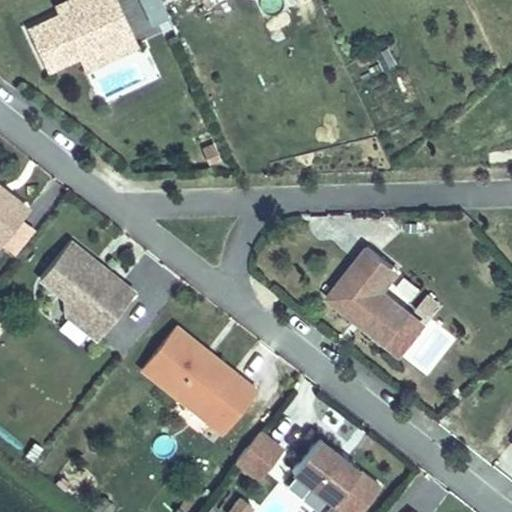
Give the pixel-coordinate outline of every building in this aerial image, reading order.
[(108,0),(74,0),(75,1),(51,13),(20,28),(40,69),(71,53),(123,28),(108,0)] [(74,0),(55,0),(47,4),(51,13),(75,1),(74,0)] [(159,0),(136,0),(150,27),(168,18),(159,0)] [(123,28),(71,53),(78,67),(129,42),(123,28)] [(0,228),(18,206),(6,196),(3,200),(0,198),(0,228)] [(125,292),(61,240),(32,277),(56,296),(58,316),(88,338),(125,292)] [(387,269),(361,248),(322,298),(380,345),(405,315),(371,288),(387,269)] [(0,310),(0,332),(10,317),(0,310)] [(246,389),(168,326),(134,370),(213,430),(246,389)] [(232,454),(256,473),(274,450),(251,431),(232,454)] [(352,469),(313,439),(286,472),(326,502),(352,469)] [(223,511),(247,511),(252,506),(236,495),(223,511)]
